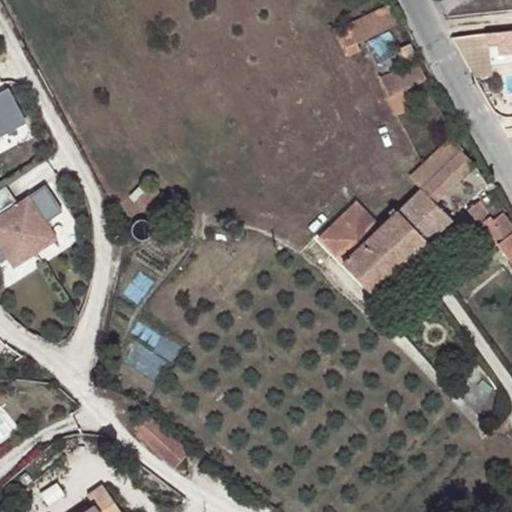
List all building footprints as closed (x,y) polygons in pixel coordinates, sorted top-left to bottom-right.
[(402,16),(393,0),(386,0),(334,25),(347,53),(363,46),(358,37),(402,16)] [(428,72),(420,56),(379,77),(386,92),(428,72)] [(0,98),(9,94),(5,87),(0,90),(0,98)] [(0,115),(16,107),(9,94),(0,98),(0,115)] [(339,266),(368,296),(448,222),(432,206),(473,169),(457,153),(449,141),(406,181),(418,192),(377,230),(353,205),(316,242),(339,266)] [(158,200),(153,185),(139,189),(143,205),(158,200)] [(5,187),(0,190),(0,270),(3,274),(45,246),(39,237),(56,225),(34,193),(16,204),(5,187)] [(502,213),(490,197),(479,205),(465,213),(503,274),(509,271),(511,275),(511,219),(506,210),(502,213)] [(151,423),(140,437),(180,467),(191,455),(151,423)] [(102,509),(96,511),(127,511),(113,489),(97,499),(102,509)]
